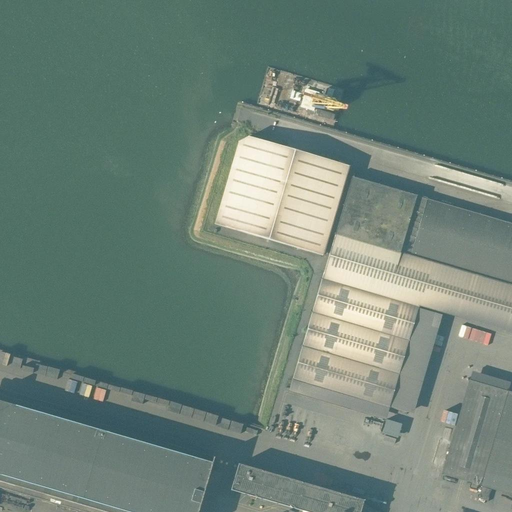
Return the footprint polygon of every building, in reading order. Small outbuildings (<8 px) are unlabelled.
[(213,224),(322,256),(349,166),(246,136),(237,141),(213,224)] [(511,287),(511,224),(355,178),(354,179),(351,177),(334,235),(511,287)] [(389,407),(418,306),(511,333),(511,287),(334,235),(292,379),(389,407)] [(511,494),(511,392),(470,381),(443,475),(511,494)] [(0,488),(81,511),(197,511),(199,507),(208,510),(214,491),(204,488),(215,452),(0,388),(0,488)] [(318,431),(327,436),(332,427),(338,431),(340,427),(333,423),(335,421),(339,424),(340,422),(328,416),(324,423),(322,422),(318,431)] [(397,439),(402,425),(386,420),(382,434),(397,439)] [(374,511),(373,511),(358,502),(358,501),(359,500),(353,498),(353,499),(238,465),(230,490),(305,511),(374,511)]
